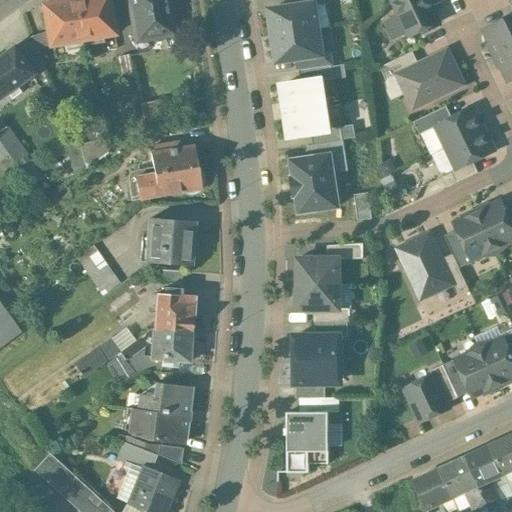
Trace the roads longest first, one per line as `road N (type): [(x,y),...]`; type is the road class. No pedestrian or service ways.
road 1 (residential): [(511,412),(294,509),(224,507)]
road 2 (tertiary): [(224,507),(242,437),(252,231)]
road 3 (residential): [(252,231),(387,219),(511,167)]
road 4 (tertiary): [(252,231),(221,0)]
